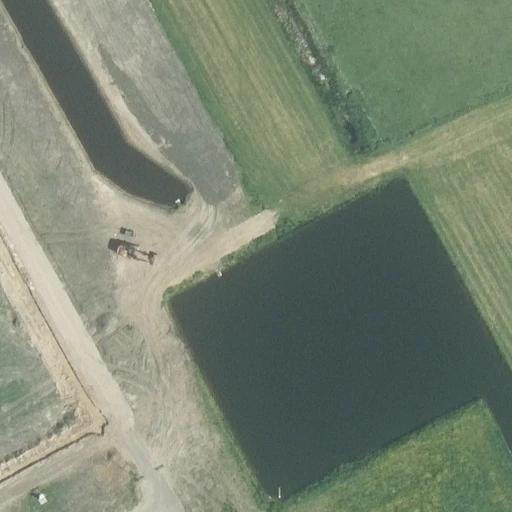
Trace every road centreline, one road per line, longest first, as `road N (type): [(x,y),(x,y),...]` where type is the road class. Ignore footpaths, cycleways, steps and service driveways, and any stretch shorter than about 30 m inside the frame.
road 1 (unknown): [(127,432),(0,202)]
road 2 (residential): [(0,504),(127,432),(167,505)]
